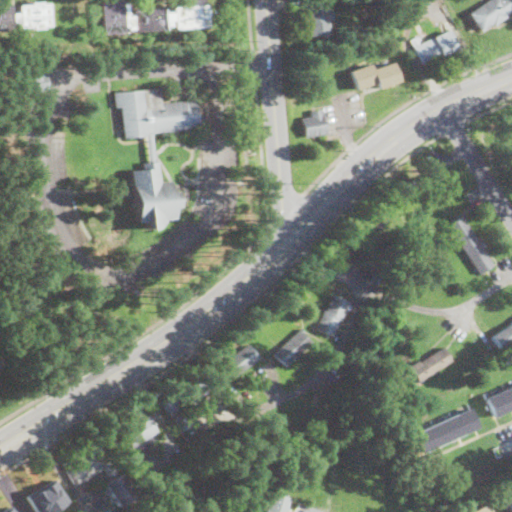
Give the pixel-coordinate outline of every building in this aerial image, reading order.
[(203,0),(203,1),(200,2),(200,5),(205,4),(205,8),(207,8),(208,15),(206,15),(207,26),(174,29),(173,20),(170,21),(171,26),(165,26),(166,30),(134,33),(133,29),(127,30),(127,26),(124,26),(125,32),(121,33),(121,35),(115,35),(115,33),(103,34),(100,2),(112,1),(112,0),(122,0),(123,3),(127,3),(128,16),(132,15),(132,10),(135,10),(135,8),(141,8),(142,10),(154,9),(154,7),(163,6),(164,12),(173,11),(173,7),(176,7),(176,5),(182,5),(182,6),(189,6),(189,0),(203,0)] [(322,0),(322,3),(326,3),(328,34),(309,36),(308,22),(304,22),(302,0),(322,0)] [(498,23),(494,26),(493,23),(481,31),(470,13),(489,0),(511,0),(511,9),(505,14),(507,17),(498,23)] [(42,1),(43,4),(49,3),(51,25),(44,26),(45,29),(33,30),(33,27),(20,28),(20,26),(15,26),(15,22),(12,22),(12,29),(5,29),(5,31),(0,31),(0,4),(4,4),(4,7),(11,6),(12,13),(19,12),(18,6),(31,5),(31,2),(42,1)] [(444,22),(456,48),(421,64),(410,40),(418,36),(421,43),(429,39),(425,32),(432,29),(435,36),(441,33),(437,25),(444,22)] [(391,62),(398,81),(377,89),(375,82),(356,90),(349,72),(370,64),(372,69),(391,62)] [(28,74),(30,91),(46,90),(45,73),(28,74)] [(160,88),(161,103),(167,103),(178,102),(195,100),(198,128),(150,133),(147,134),(148,136),(147,136),(143,137),(124,139),(123,132),(121,110),(121,107),(116,108),(116,106),(116,104),(114,93),(160,88)] [(314,135),(305,137),(301,118),(311,116),(310,111),(320,109),(325,133),(314,135)] [(150,133),(152,163),(145,162),(143,137),(147,136),(148,136),(147,134),(150,133)] [(152,163),(157,162),(160,182),(170,181),(172,191),(179,191),(180,207),(174,208),(174,219),(165,219),(163,222),(160,226),(156,228),(152,229),(149,230),(148,221),(136,223),(131,171),(142,170),(141,163),(145,162),(152,163)] [(396,212),(369,241),(356,228),(383,200),(396,212)] [(461,216),(477,239),(479,238),(480,240),(482,239),(487,251),(484,253),(492,269),(479,276),(468,253),(462,256),(447,225),(461,216)] [(347,305),(333,336),(315,328),(324,310),(326,311),(333,296),(348,303),(347,305)] [(511,344),(503,351),(493,336),(511,323),(511,344)] [(314,341),(285,368),(272,354),(280,347),(300,327),(314,341)] [(257,359),(228,379),(218,365),(247,344),(258,358),(257,359)] [(449,358),(417,381),(411,371),(442,349),(449,358)] [(204,375),(213,391),(176,413),(174,410),(168,413),(160,399),(166,395),(165,394),(169,391),(170,392),(174,390),(172,388),(184,381),(185,383),(186,383),(188,385),(204,375)] [(495,417),(493,418),(485,398),(511,386),(511,409),(511,410),(496,416),(495,417)] [(152,455),(137,463),(120,431),(131,425),(127,417),(145,407),(151,419),(148,421),(155,433),(154,433),(152,435),(153,438),(155,441),(151,443),(155,450),(151,452),(152,455)] [(422,452),(421,453),(413,433),(470,408),(479,427),(476,428),(475,429),(459,436),(458,437),(424,452),(422,452)] [(180,432),(171,418),(184,411),(185,410),(193,424),(180,432)] [(92,444),(104,463),(109,460),(118,474),(120,472),(135,496),(125,501),(127,504),(121,507),(119,504),(116,506),(113,502),(111,503),(108,498),(110,497),(108,493),(106,495),(103,490),(105,489),(102,484),(109,479),(102,467),(73,485),(60,464),(92,444)] [(158,495),(152,501),(148,495),(154,490),(158,495)] [(288,505),(286,511),(262,511),(269,492),(288,498),(286,504),(288,505)] [(208,504),(197,510),(193,503),(204,497),(208,504)] [(493,511),(490,503),(468,511),(493,511)]
